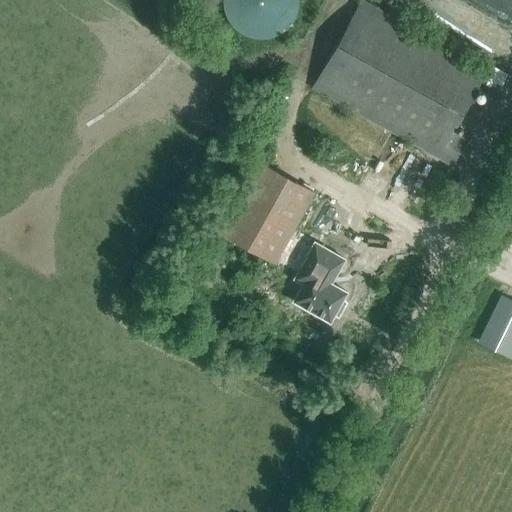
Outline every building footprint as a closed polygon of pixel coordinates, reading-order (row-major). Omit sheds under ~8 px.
[(256,39),(260,39),(264,39),(268,38),(271,38),(273,37),(276,36),(280,33),(284,31),(287,28),(289,26),(291,24),(292,22),(293,20),(295,16),(296,14),(297,12),(297,9),(298,7),(298,4),(298,2),(298,0),(222,0),(222,4),(222,6),(223,8),(223,10),(224,12),(225,15),(226,17),(227,20),(229,22),(230,24),(231,26),(233,28),(237,31),(241,34),(246,36),(250,38),(253,38),(256,39)] [(452,166),(466,140),(451,132),(486,69),(361,0),(359,0),(311,88),(452,166)] [(275,263),(293,230),(314,192),(289,178),(257,161),(218,232),(275,263)] [(312,247),(291,235),(277,261),(298,272),(294,279),(303,284),(293,301),(330,321),(334,313),(338,315),(345,302),(342,300),(346,292),(328,282),(333,274),(335,275),(344,258),(314,242),(312,247)] [(511,302),(500,296),(478,339),(511,355),(511,352),(511,302)]
